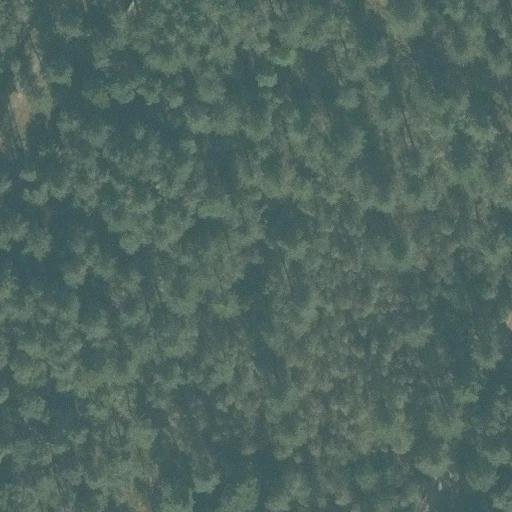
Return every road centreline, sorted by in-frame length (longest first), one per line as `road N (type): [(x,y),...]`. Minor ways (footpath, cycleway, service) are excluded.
road 1 (track): [(511,312),(412,511)]
road 2 (track): [(66,0),(0,123)]
